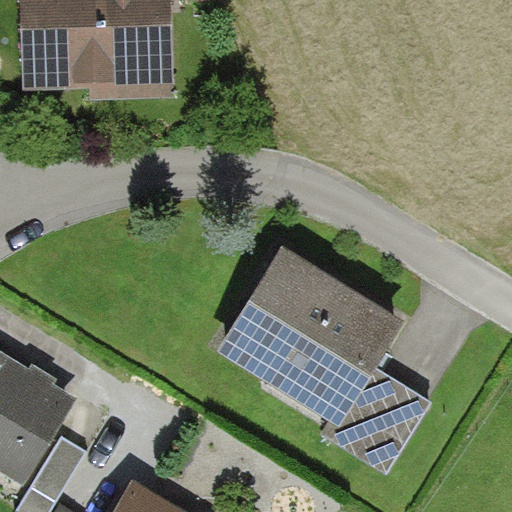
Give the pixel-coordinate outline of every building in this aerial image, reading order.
[(165,92),(167,0),(8,0),(7,88),(165,92)] [(399,302),(275,227),(200,349),(383,461),(422,397),(363,360),(399,302)] [(0,356),(0,484),(16,494),(46,446),(73,403),(0,356)] [(16,494),(4,511),(54,511),(82,468),(46,446),(16,494)] [(180,511),(120,472),(93,511),(180,511)]
